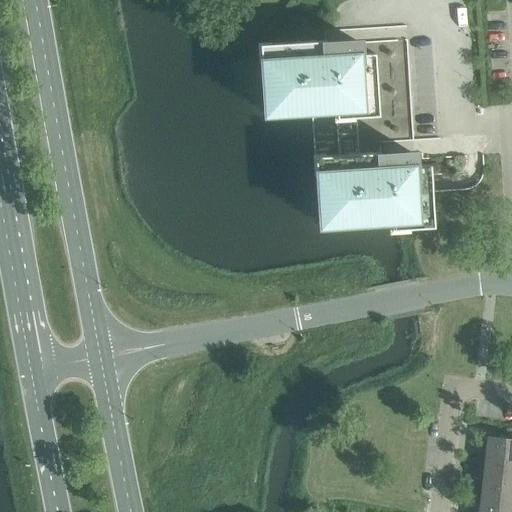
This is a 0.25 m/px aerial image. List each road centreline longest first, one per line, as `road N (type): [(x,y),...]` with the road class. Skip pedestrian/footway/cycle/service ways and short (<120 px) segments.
road 1 (secondary): [(100,359),(38,0)]
road 2 (residential): [(328,21),(455,14),(465,134),(511,132)]
road 3 (residential): [(511,285),(296,320)]
road 4 (unclassified): [(296,320),(100,359)]
road 5 (secondary): [(0,196),(32,374)]
road 6 (residential): [(437,511),(452,394),(511,397)]
road 7 (secondary): [(132,511),(100,359)]
road 8 (secondary): [(32,374),(60,511)]
